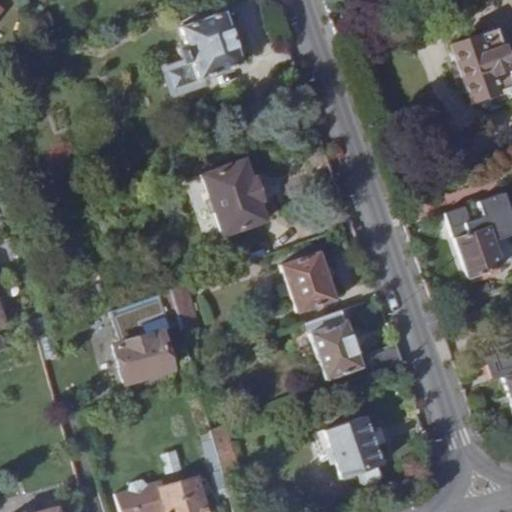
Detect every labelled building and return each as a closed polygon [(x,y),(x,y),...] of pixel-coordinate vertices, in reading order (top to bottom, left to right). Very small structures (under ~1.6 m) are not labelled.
[(223,14),(180,29),(187,48),(179,50),(183,61),(162,69),(171,96),(200,86),(198,80),(241,65),(223,14)] [(448,48),(468,105),(511,89),(511,83),(506,67),(510,66),(502,47),(499,49),(493,32),(448,48)] [(245,160),(202,175),(224,237),(268,222),(260,202),(265,200),(256,177),(252,178),(245,160)] [(442,195),(399,209),(405,227),(434,217),(431,211),(446,206),(442,195)] [(486,229),(452,240),(467,280),(499,268),(486,229)] [(318,254),(279,267),(296,315),(333,301),(318,254)] [(170,290),(181,330),(197,324),(186,285),(170,290)] [(155,296),(108,312),(119,343),(111,346),(123,383),(168,368),(158,332),(143,337),(138,323),(162,315),(155,296)] [(339,312),(304,324),(324,383),(360,369),(339,312)] [(511,411),(511,340),(490,349),(500,377),(506,375),(507,378),(501,380),(511,411)] [(368,357),(374,375),(402,365),(395,346),(368,357)] [(364,418),(323,431),(340,480),(357,475),(361,488),(381,482),(376,468),(379,467),(364,418)] [(210,432),(216,452),(222,477),(239,472),(226,426),(210,432)] [(203,511),(194,479),(162,489),(158,474),(116,486),(122,511),(145,511),(162,508),(163,511),(203,511)]
